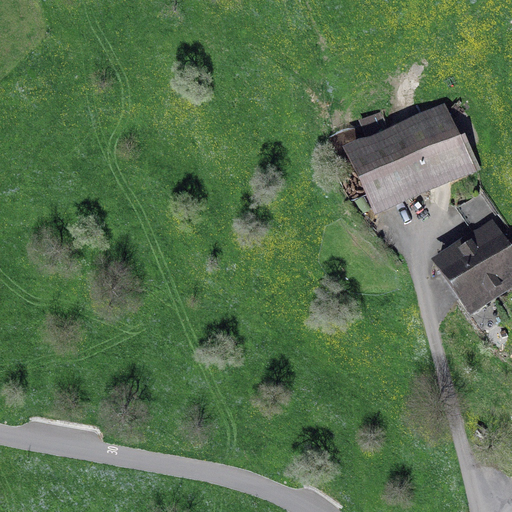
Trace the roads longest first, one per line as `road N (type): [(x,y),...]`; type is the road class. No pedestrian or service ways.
road 1 (residential): [(0,441),(252,488),(296,511)]
road 2 (unknown): [(464,511),(423,279)]
